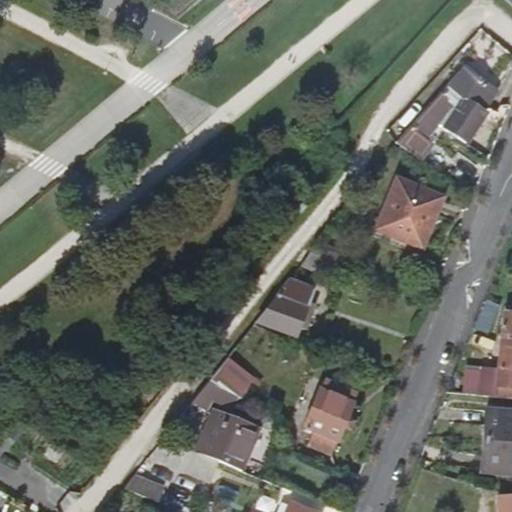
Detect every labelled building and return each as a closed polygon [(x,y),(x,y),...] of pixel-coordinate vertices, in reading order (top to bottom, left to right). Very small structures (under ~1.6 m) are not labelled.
[(443,127),(465,142),(483,114),(482,113),(476,108),(489,89),(461,71),(446,88),(461,99),(443,127)] [(432,120),(443,127),(461,99),(446,88),(441,94),(448,101),(432,120)] [(476,108),(482,113),(495,92),(489,89),(476,108)] [(394,145),(413,156),(425,142),(419,136),(432,120),(448,101),(441,94),(394,145)] [(420,248),(440,197),(396,179),(375,230),(420,248)] [(325,275),(330,260),(311,252),(300,265),(325,275)] [(296,336),(314,288),(289,279),(256,321),(296,336)] [(511,387),(511,314),(505,313),(498,386),(511,387)] [(241,351),(261,327),(254,324),(236,347),(241,351)] [(217,389),(235,365),(226,359),(208,382),(217,389)] [(337,440),(356,393),(324,381),(321,389),(319,388),(304,427),(312,430),(336,440),(337,440)] [(208,400),(217,389),(208,382),(199,394),(208,400)] [(511,440),(511,409),(487,407),(483,437),(511,440)] [(241,471),(259,427),(213,408),(195,452),(216,461),(241,471)] [(330,454),(336,440),(312,430),(307,445),(330,454)] [(511,473),(511,440),(483,437),(479,470),(511,473)] [(86,482),(111,451),(96,439),(71,470),(86,482)] [(208,481),(216,461),(195,452),(178,446),(169,466),(208,481)] [(157,503),(163,487),(134,476),(123,489),(157,503)] [(311,511),(290,503),(286,511),(311,511)]
